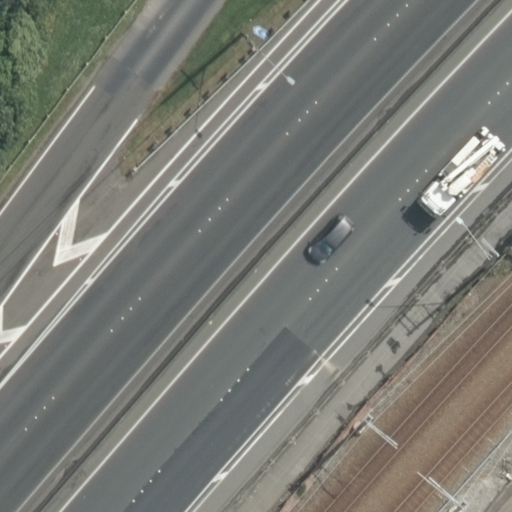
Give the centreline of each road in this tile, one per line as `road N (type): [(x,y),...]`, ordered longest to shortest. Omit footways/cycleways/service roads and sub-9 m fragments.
road 1 (trunk): [(0,451),(418,0)]
road 2 (trunk): [(511,84),(135,511)]
